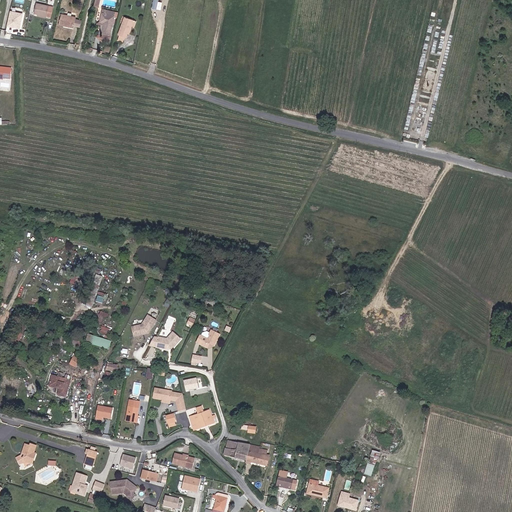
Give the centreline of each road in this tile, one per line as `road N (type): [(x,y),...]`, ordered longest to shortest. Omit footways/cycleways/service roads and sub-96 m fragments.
road 1 (unclassified): [(511,175),(248,111),(52,49),(0,42)]
road 2 (residential): [(0,415),(144,448),(193,436),(275,511)]
